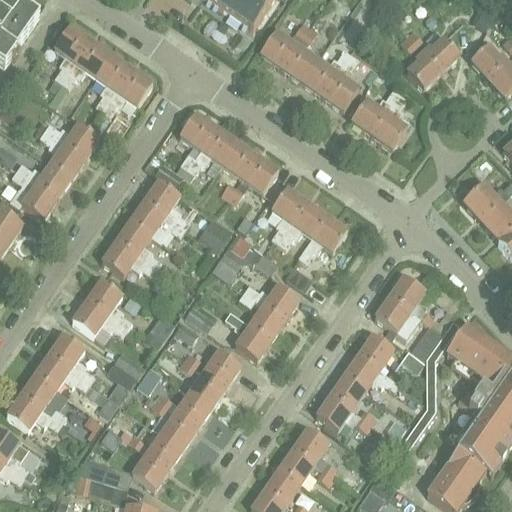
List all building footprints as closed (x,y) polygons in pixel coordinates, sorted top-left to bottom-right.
[(21,12),(2,0),(0,0),(0,71),(4,74),(39,25),(21,12)] [(277,0),(276,0),(200,0),(252,36),(277,0)] [(486,13),(476,31),(487,36),(497,18),(486,13)] [(260,60),(281,75),(296,52),(310,32),(303,28),(290,48),(275,38),(260,60)] [(296,52),(281,75),(301,89),(317,67),(303,57),(316,37),(310,32),(296,52)] [(63,88),(90,48),(69,33),(54,56),(64,63),(59,71),(62,73),(56,83),(63,88)] [(406,41),(416,52),(422,46),(412,36),(406,41)] [(410,57),(416,52),(406,41),(400,47),(410,57)] [(423,59),(441,79),(459,62),(443,45),(429,58),(427,55),(423,59)] [(95,84),(111,62),(90,48),(63,88),(70,93),(76,83),(80,85),(85,77),(95,84)] [(487,86),(507,68),(501,61),(498,63),(488,52),(470,68),(487,86)] [(322,103),(351,61),(344,57),(336,68),(333,66),(328,74),(317,67),(301,89),(322,103)] [(423,96),(441,79),(423,59),(416,65),(418,68),(407,79),(423,96)] [(358,95),(348,88),(353,80),(350,78),(358,66),(351,61),(322,103),(343,118),(358,95)] [(103,116),(131,76),(111,62),(95,84),(105,91),(100,99),(103,102),(96,112),(103,116)] [(511,72),(507,68),(487,86),(504,104),(511,96),(511,78),(511,77),(511,75),(511,72)] [(120,113),(126,105),(137,113),(152,91),(131,76),(103,116),(110,121),(117,111),(120,113)] [(371,142),(399,101),(392,96),(384,108),(381,106),(376,113),(365,106),(351,128),(371,142)] [(406,135),(396,128),(402,120),(398,117),(406,106),(399,101),(371,142),(392,156),(406,135)] [(5,112),(0,119),(0,124),(13,134),(20,123),(5,112)] [(194,153),(200,157),(216,135),(195,120),(180,143),(194,153)] [(46,139),(85,166),(99,145),(78,130),(71,140),(63,135),(61,138),(51,131),(46,139)] [(36,141),(42,145),(46,139),(41,135),(36,141)] [(237,149),(216,135),(200,157),(195,166),(187,176),(196,182),(203,171),(205,173),(211,164),(221,171),(237,149)] [(71,186),(85,166),(46,139),(42,145),(41,145),(51,152),(49,155),(56,161),(49,171),(71,186)] [(511,148),(502,157),(511,168),(511,148)] [(236,194),(242,186),(257,163),(237,149),(221,171),(233,180),(228,188),(229,189),(221,201),(228,205),(236,194)] [(181,171),(187,176),(195,166),(188,161),(181,171)] [(228,205),(236,211),(250,191),(262,200),(278,177),(257,163),(242,186),(236,194),(228,205)] [(157,182),(176,196),(184,184),(176,178),(165,170),(157,182)] [(57,206),(71,186),(49,171),(43,180),(35,175),(33,178),(23,171),(18,178),(57,206)] [(43,226),(57,206),(18,178),(13,185),(23,192),(21,195),(29,201),(21,211),(43,226)] [(480,228),(501,209),(501,210),(509,203),(508,202),(511,198),(511,187),(502,196),(500,193),(492,200),(482,190),(462,209),(480,228)] [(180,218),(172,213),(179,203),(158,188),(143,208),(183,235),(187,228),(178,222),(180,218)] [(279,249),(307,209),(286,195),(271,217),(281,224),(275,232),(279,234),(272,244),(279,249)] [(178,243),(183,235),(143,208),(130,228),(151,243),(159,249),(168,236),(178,243)] [(311,245),(326,223),(307,209),(279,249),(286,253),(293,243),(296,246),(301,238),(311,245)] [(501,209),(480,228),(498,248),(511,234),(511,217),(510,220),(501,210),(501,209)] [(0,245),(8,251),(22,231),(0,215),(0,245)] [(316,261),(321,252),(332,259),(347,237),(326,223),(311,245),(298,264),(305,269),(313,258),(316,261)] [(144,253),(151,243),(130,228),(116,248),(155,275),(160,268),(150,261),(152,258),(144,253)] [(215,228),(201,247),(217,258),(231,239),(223,233),(215,228)] [(497,249),(511,265),(511,234),(498,248),(499,248),(497,249)] [(0,263),(8,251),(0,245),(0,263)] [(150,282),(155,275),(116,248),(102,268),(123,283),(130,273),(138,279),(140,276),(150,282)] [(245,263),(229,251),(221,262),(237,274),(245,263)] [(264,260),(256,271),(268,280),(276,269),(264,260)] [(293,273),(286,284),(305,297),(312,287),(293,273)] [(435,325),(416,311),(425,298),(403,283),(389,303),(411,318),(418,324),(430,332),(435,325)] [(123,318),(115,312),(122,302),(100,287),(86,307),(125,335),(130,328),(120,321),(123,318)] [(245,300),(284,327),(299,307),(277,292),(270,302),(262,296),(260,300),(250,293),(245,300)] [(271,347),(284,327),(245,300),(240,307),(258,319),(249,332),(271,347)] [(411,318),(389,303),(375,324),(396,339),(405,326),(411,318)] [(121,342),(125,335),(86,307),(72,328),(93,343),(100,333),(109,338),(111,335),(121,342)] [(194,314),(187,324),(208,339),(215,329),(194,314)] [(230,319),(225,326),(238,335),(236,338),(242,343),(235,353),(256,368),(271,347),(249,332),(230,319)] [(426,415),(398,455),(405,460),(435,417),(435,367),(459,332),(452,327),(431,358),(426,365),(426,415)] [(193,351),(200,341),(183,329),(177,339),(193,351)] [(441,511),(460,511),(462,511),(464,510),(466,509),(469,508),(471,506),(472,505),(474,504),(475,502),(476,500),(477,498),(478,496),(478,494),(479,492),(479,491),(479,489),(478,487),(485,478),(491,483),(511,453),(511,365),(465,332),(445,360),(454,366),(449,373),(479,394),(473,402),(465,397),(457,408),(474,420),(443,465),(449,469),(426,501),(441,511)] [(85,372),(77,367),(84,356),(63,341),(48,362),(88,389),(92,382),(83,375),(85,372)] [(358,362),(379,377),(394,357),(372,342),(358,362)] [(418,349),(411,359),(424,368),(426,365),(431,358),(418,349)] [(203,379),(226,394),(240,373),(218,358),(203,379)] [(416,379),(423,368),(409,358),(401,369),(416,379)] [(116,371),(138,385),(139,386),(147,375),(123,359),(116,371)] [(184,365),(197,375),(202,368),(189,359),(184,365)] [(83,396),(88,389),(48,362),(35,381),(56,396),(63,387),(71,392),(73,389),(83,396)] [(386,382),(379,377),(358,362),(344,382),(366,397),(372,387),(382,394),(384,391),(407,407),(406,408),(419,417),(425,409),(398,391),(399,390),(396,388),(386,382)] [(193,381),(197,375),(184,365),(179,372),(193,381)] [(116,371),(109,380),(131,395),(138,385),(116,371)] [(391,375),(386,382),(396,388),(400,381),(391,375)] [(211,415),(226,394),(203,379),(189,400),(211,415)] [(42,416),(56,396),(35,381),(21,401),(42,416)] [(352,417),(366,397),(344,382),(330,402),(352,417)] [(148,401),(149,402),(153,395),(141,387),(137,393),(148,401)] [(118,411),(129,396),(117,388),(107,403),(118,411)] [(174,409),(160,400),(156,406),(169,415),(174,409)] [(211,415),(189,400),(175,420),(197,435),(210,417),(211,415)] [(48,421),(42,416),(21,401),(6,422),(28,437),(35,426),(41,430),(43,427),(57,436),(61,430),(48,421)] [(148,401),(144,406),(152,412),(156,406),(149,402),(148,401)] [(337,437),(352,417),(330,402),(316,422),(337,437)] [(101,411),(96,418),(106,425),(116,410),(106,403),(101,411)] [(152,412),(151,413),(164,422),(169,415),(156,406),(152,412)] [(48,421),(61,430),(66,423),(53,414),(48,421)] [(358,421),(371,430),(375,423),(362,414),(358,421)] [(175,420),(160,440),(183,456),(197,435),(175,420)] [(376,434),(371,430),(358,421),(353,428),(371,441),(376,434)] [(338,478),(319,464),(328,451),(307,435),(292,456),(314,471),(320,475),(333,484),(338,478)] [(17,464),(12,460),(19,450),(0,436),(0,467),(5,470),(24,484),(28,477),(15,468),(17,464)] [(127,447),(140,456),(145,450),(132,440),(127,447)] [(169,476),(183,456),(160,440),(146,460),(169,476)] [(363,463),(382,476),(390,465),(371,451),(363,463)] [(300,491),(314,471),(292,456),(279,476),(300,491)] [(154,497),(169,476),(146,460),(142,467),(132,481),(154,497)] [(83,464),(72,480),(80,483),(91,485),(101,488),(106,471),(83,464)] [(24,484),(5,470),(0,467),(0,482),(4,485),(6,481),(19,490),(24,484)] [(328,491),(333,484),(320,475),(315,482),(328,491)] [(286,511),(300,491),(279,476),(265,496),(286,511)] [(28,477),(24,484),(30,488),(35,481),(28,477)] [(80,483),(76,498),(88,501),(89,497),(91,485),(80,483)] [(369,496),(388,509),(396,498),(377,484),(369,496)] [(112,503),(111,508),(123,511),(126,495),(114,493),(101,488),(91,485),(89,497),(112,503)] [(285,511),(286,511),(265,496),(253,511),(285,511)] [(61,499),(57,511),(67,511),(70,501),(61,499)]
